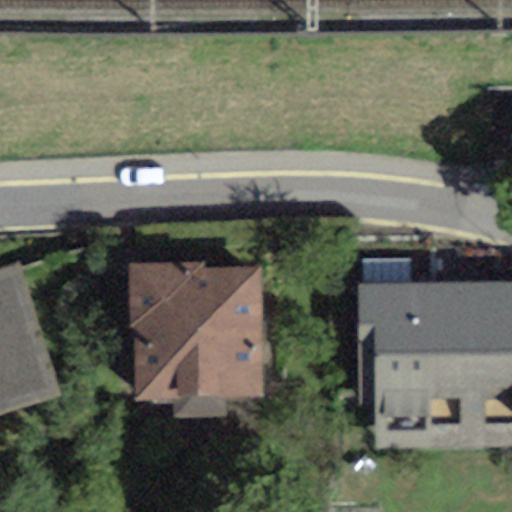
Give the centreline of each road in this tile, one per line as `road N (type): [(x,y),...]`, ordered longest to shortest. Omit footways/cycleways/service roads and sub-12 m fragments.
road 1 (residential): [(494,211),(423,197),(0,202)]
road 2 (residential): [(494,211),(502,140),(499,0)]
